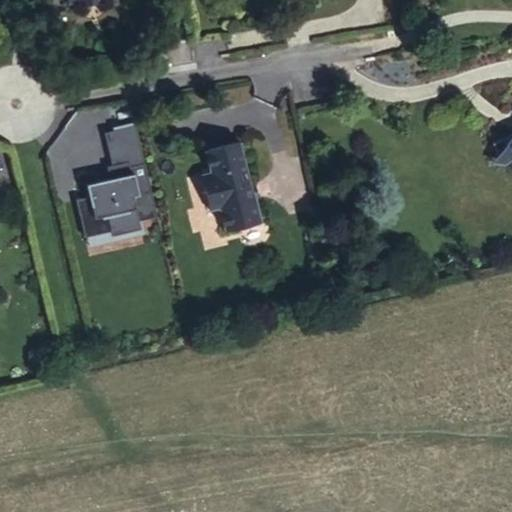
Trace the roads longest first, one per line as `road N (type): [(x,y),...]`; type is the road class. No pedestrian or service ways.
road 1 (track): [(0,457),(182,440),(511,449)]
road 2 (residential): [(0,105),(360,47)]
